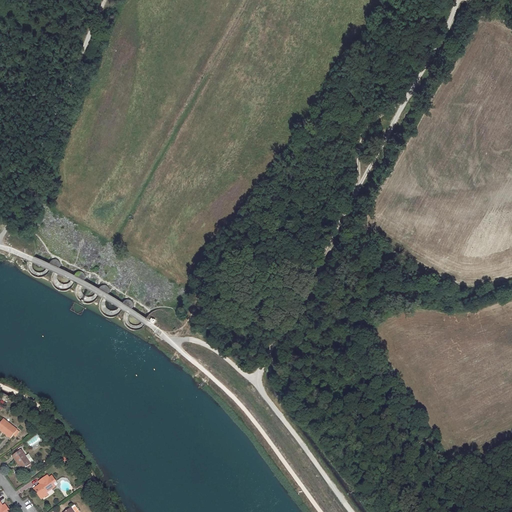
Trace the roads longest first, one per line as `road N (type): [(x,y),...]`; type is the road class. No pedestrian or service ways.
road 1 (track): [(409,92),(252,381)]
road 2 (track): [(0,240),(103,0)]
road 3 (track): [(252,381),(350,511)]
